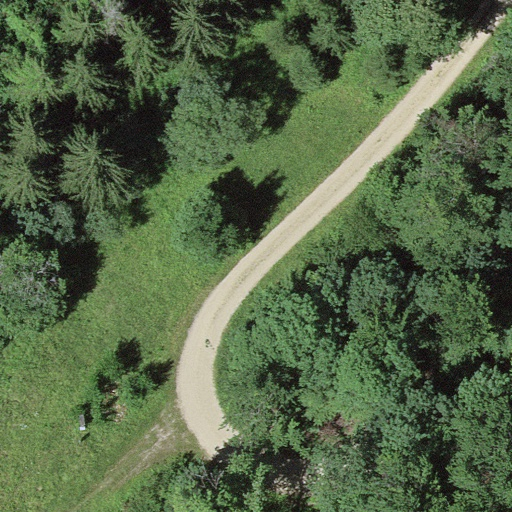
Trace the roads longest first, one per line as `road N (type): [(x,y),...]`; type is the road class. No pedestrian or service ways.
road 1 (track): [(511,357),(434,416),(350,449),(264,448),(198,403),(209,313),(469,68),(511,7)]
road 2 (track): [(87,511),(198,403)]
